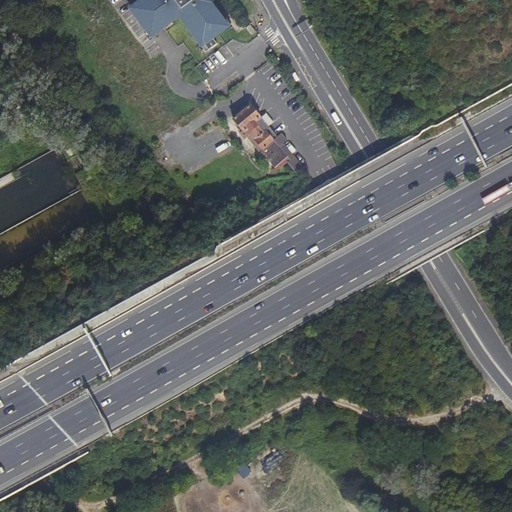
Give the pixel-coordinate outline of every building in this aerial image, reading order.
[(179,17),(206,53),(217,45),(213,39),(229,27),(211,3),(214,1),(212,0),(141,0),(131,8),(140,20),(139,21),(152,38),(179,17)] [(250,25),(246,28),(251,36),(256,32),(250,25)] [(248,136),(272,165),(284,154),(273,141),(277,137),(250,105),(233,120),(244,132),(241,134),(245,139),(248,136)] [(284,154),(272,165),(275,168),(285,159),(291,166),(300,165),(283,145),(287,141),(281,134),(277,137),(273,141),(284,154)] [(160,159),(172,152),(168,146),(157,153),(160,159)]
